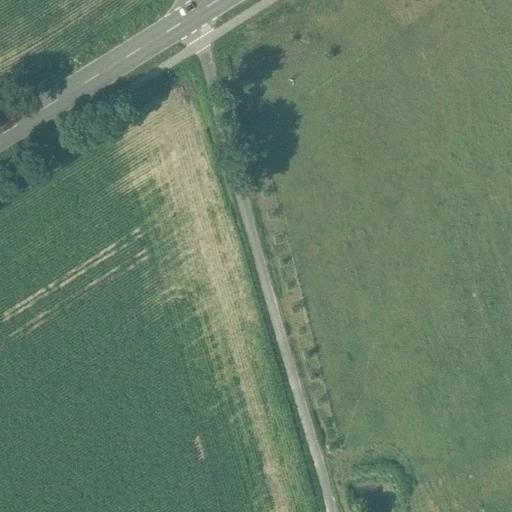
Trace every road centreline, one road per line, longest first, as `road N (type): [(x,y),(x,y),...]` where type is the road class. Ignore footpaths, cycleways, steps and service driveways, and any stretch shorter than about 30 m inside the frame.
road 1 (residential): [(203,7),(326,511)]
road 2 (primary): [(203,7),(0,134)]
